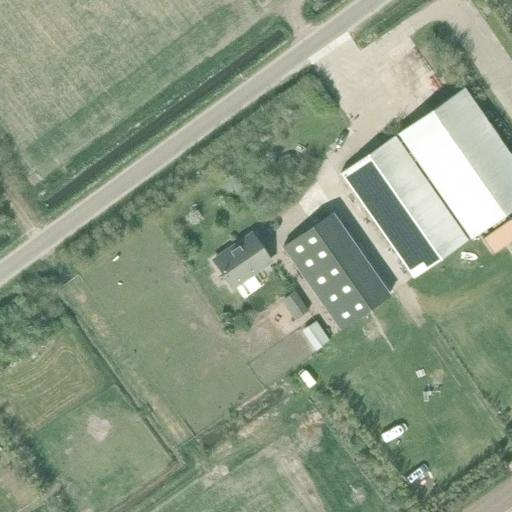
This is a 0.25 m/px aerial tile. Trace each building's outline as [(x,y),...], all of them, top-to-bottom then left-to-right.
[(411,152),(424,171),(471,238),(511,209),(511,157),(463,88),(398,134),(411,152)] [(424,171),(411,152),(408,155),(395,136),(339,175),(412,279),(467,240),(420,173),(424,171)] [(330,214),(281,248),(338,330),(387,296),(330,214)] [(511,222),(510,220),(483,238),(494,253),(511,240),(511,222)] [(249,233),(210,258),(227,285),(266,260),(249,233)] [(294,291),(283,299),(297,319),(308,312),(294,291)] [(315,322),(304,330),(317,350),(329,342),(315,322)]
